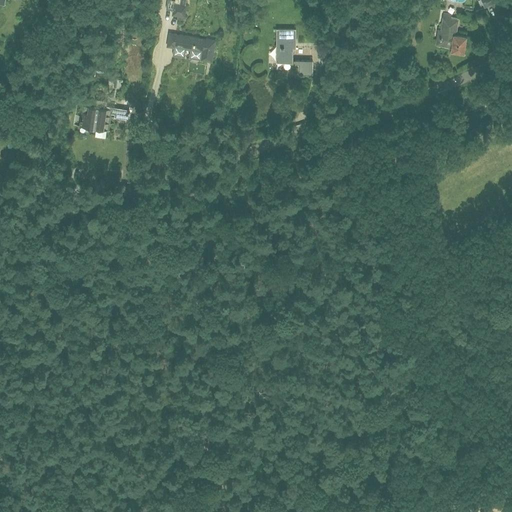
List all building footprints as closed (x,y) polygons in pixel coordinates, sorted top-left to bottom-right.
[(185,16),(187,3),(181,2),(181,0),(166,0),(165,8),(172,9),(171,15),(185,16)] [(466,37),(455,35),(458,19),(451,18),(452,15),(445,14),(444,18),(442,31),(439,31),(437,44),(452,47),(452,51),(463,53),(466,37)] [(292,61),(293,43),(296,43),(296,28),(276,28),(276,61),(292,61)] [(214,41),(169,35),(168,47),(174,48),(173,56),(185,58),(186,48),(202,51),(200,60),(211,62),(214,41)] [(295,60),(295,67),(299,67),(299,74),(312,74),(312,60),(295,60)] [(108,130),(112,107),(106,107),(107,101),(95,99),(94,107),(83,105),(80,126),(108,130)] [(16,134),(17,122),(8,121),(6,132),(16,134)] [(500,488),(482,497),(486,505),(491,503),(492,507),(506,500),(500,488)]
